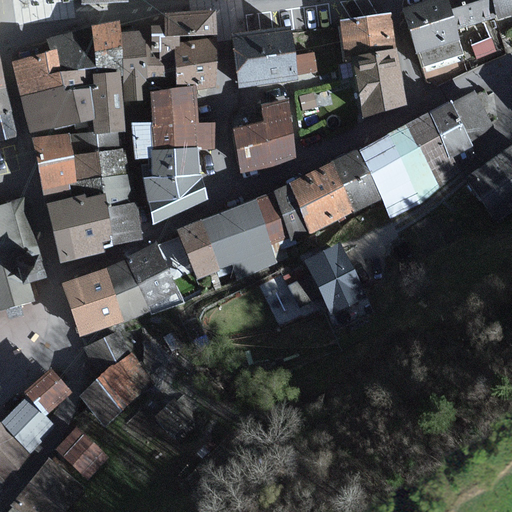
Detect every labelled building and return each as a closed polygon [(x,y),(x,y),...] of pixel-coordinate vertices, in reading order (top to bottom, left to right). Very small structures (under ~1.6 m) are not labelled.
[(455,28),(446,0),(413,0),(401,4),(416,51),(458,38),(455,28)] [(495,16),(489,0),(446,0),(455,28),(495,16)] [(511,0),(489,0),(495,16),(511,10),(511,0)] [(173,34),(212,33),(210,6),(164,10),(164,21),(164,34),(173,34)] [(351,52),(395,45),(390,9),(337,17),(342,54),(351,52)] [(118,18),(90,23),(92,48),(120,43),(119,30),(118,18)] [(164,34),(164,21),(146,22),(147,26),(148,89),(176,84),(173,40),(173,34),(164,34)] [(54,45),(60,67),(89,64),(93,64),(92,48),(90,23),(45,36),(47,48),(54,45)] [(147,26),(119,30),(120,43),(119,68),(121,99),(148,98),(148,89),(147,26)] [(292,54),(289,31),(230,39),(236,83),(295,75),(292,54)] [(214,83),(212,33),(173,40),(176,84),(194,83),(195,88),(214,83)] [(490,35),(469,44),(476,59),(497,50),(490,35)] [(463,54),(458,38),(416,51),(422,69),(463,54)] [(119,68),(120,43),(92,48),(93,64),(89,64),(91,70),(119,68)] [(47,48),(10,58),(19,94),(62,82),(64,87),(91,82),(91,70),(89,64),(60,67),(54,45),(47,48)] [(405,102),(395,45),(351,52),(360,109),(405,102)] [(315,50),(292,54),(295,75),(318,72),(315,50)] [(92,130),(123,129),(121,99),(119,68),(91,70),(91,82),(92,116),(92,130)] [(29,132),(92,116),(91,82),(64,87),(62,82),(19,94),(29,132)] [(194,120),(194,83),(176,84),(148,89),(148,98),(149,118),(150,146),(194,143),(194,120)] [(473,88),(450,99),(470,139),(493,125),(473,88)] [(231,124),(239,170),(294,156),(286,96),(258,102),(261,119),(231,124)] [(450,99),(428,110),(450,155),(472,143),(470,139),(450,99)] [(428,110),(404,121),(438,183),(457,168),(450,155),(428,110)] [(8,111),(0,112),(0,139),(15,135),(8,111)] [(150,146),(149,118),(129,120),(133,158),(150,156),(150,146)] [(214,120),(194,120),(194,143),(195,147),(214,146),(214,120)] [(404,121),(357,147),(381,198),(390,216),(440,187),(438,183),(404,121)] [(71,152),(124,146),(123,129),(92,130),(67,130),(71,152)] [(67,130),(30,134),(41,187),(68,180),(76,178),(71,152),(67,130)] [(511,141),(466,174),(497,218),(511,207),(511,141)] [(195,147),(194,143),(150,146),(150,156),(151,174),(197,170),(195,147)] [(76,178),(129,172),(124,146),(71,152),(76,178)] [(357,147),(330,158),(352,208),(354,212),(381,198),(357,147)] [(330,158),(286,181),(308,232),(352,208),(330,158)] [(202,183),(197,170),(151,174),(140,174),(148,209),(202,183)] [(76,178),(68,180),(69,194),(83,191),(84,194),(102,190),(105,204),(136,200),(129,172),(76,178)] [(68,180),(41,187),(43,200),(69,194),(68,180)] [(286,181),(271,190),(288,235),(289,241),(308,232),(286,181)] [(206,195),(202,183),(148,209),(152,221),(206,195)] [(69,194),(43,200),(57,262),(107,248),(105,241),(113,239),(105,204),(102,190),(84,194),(83,191),(69,194)] [(271,190),(255,196),(270,243),(288,235),(271,190)] [(255,196),(199,216),(219,266),(230,263),(237,279),(276,262),(270,243),(255,196)] [(28,197),(0,204),(0,312),(40,301),(34,281),(50,276),(28,197)] [(136,200),(105,204),(113,239),(142,232),(136,200)] [(174,228),(178,235),(194,270),(197,277),(219,266),(199,216),(174,228)] [(178,235),(156,242),(174,279),(194,270),(178,235)] [(366,294),(339,238),(302,256),(328,312),(366,294)] [(412,254),(404,241),(394,246),(401,260),(412,254)] [(156,242),(124,257),(147,304),(178,288),(174,279),(156,242)] [(124,257),(105,265),(123,319),(125,320),(149,309),(147,304),(124,257)] [(123,319),(105,265),(60,279),(79,333),(123,319)] [(130,354),(119,334),(89,351),(100,371),(130,354)] [(158,387),(134,356),(98,383),(122,415),(158,387)] [(64,396),(42,375),(21,396),(42,418),(64,396)] [(51,431),(20,403),(0,425),(0,428),(30,455),(51,431)] [(28,459),(0,431),(0,483),(2,485),(28,459)] [(105,462),(73,433),(54,453),(86,483),(105,462)] [(67,511),(83,490),(45,465),(16,509),(21,511),(67,511)]
